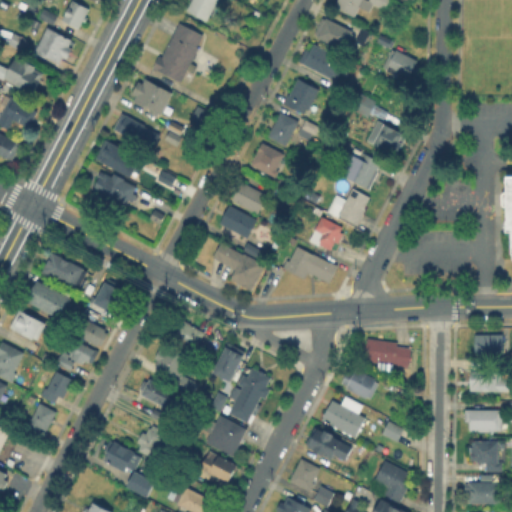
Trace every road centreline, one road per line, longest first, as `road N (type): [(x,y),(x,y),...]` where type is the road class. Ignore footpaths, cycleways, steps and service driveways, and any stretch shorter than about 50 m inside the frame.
road 1 (residential): [(36,511),(303,0)]
road 2 (tertiary): [(252,318),(32,206)]
road 3 (tertiary): [(484,306),(252,318)]
road 4 (tertiary): [(32,206),(139,0)]
road 5 (residential): [(240,511),(318,365),(318,314)]
road 6 (residential): [(436,511),(439,307)]
road 7 (residential): [(364,310),(368,270),(440,123)]
road 8 (residential): [(440,123),(443,0)]
